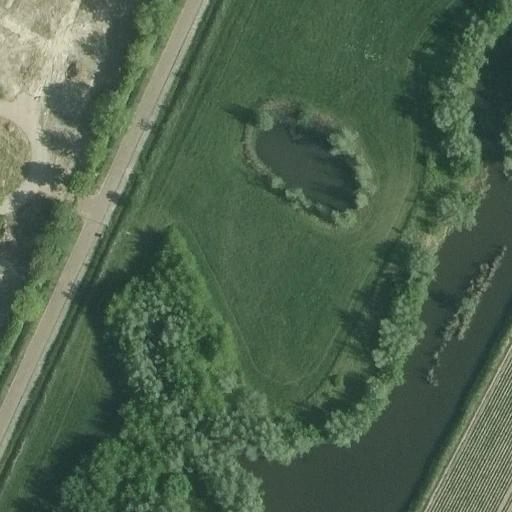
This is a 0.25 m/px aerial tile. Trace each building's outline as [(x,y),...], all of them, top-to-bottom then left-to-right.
[(47,19),(58,0),(42,0),(35,12),(47,19)] [(120,0),(119,6),(151,18),(158,0),(120,0)] [(110,34),(142,43),(147,26),(115,16),(110,34)] [(0,38),(0,57),(9,45),(0,38)] [(16,38),(10,52),(21,56),(27,42),(16,38)] [(119,51),(98,49),(95,77),(116,80),(119,51)] [(77,83),(70,102),(115,118),(122,98),(94,88),(94,89),(77,83)] [(37,218),(32,227),(51,238),(56,230),(37,218)] [(35,239),(30,252),(45,259),(51,245),(35,239)] [(0,243),(0,273),(29,285),(40,259),(0,243)] [(0,306),(7,310),(14,296),(0,289),(0,306)] [(0,343),(11,320),(0,314),(0,343)]
